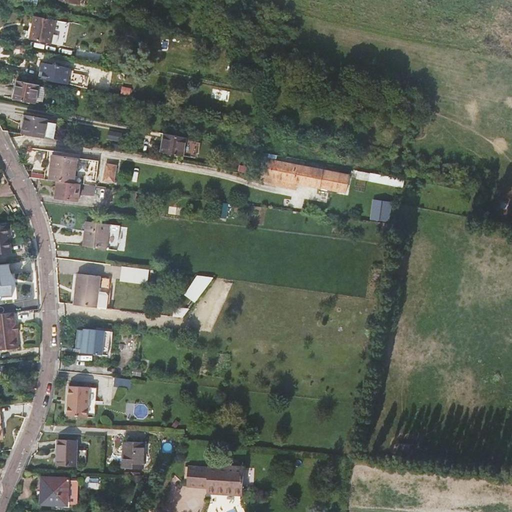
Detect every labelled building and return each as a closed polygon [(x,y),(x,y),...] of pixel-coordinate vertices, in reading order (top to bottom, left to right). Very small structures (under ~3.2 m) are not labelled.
[(64,45),(69,21),(41,16),(35,14),(34,19),(32,19),(28,38),(64,45)] [(236,15),(231,14),(226,31),(231,32),(236,15)] [(126,61),(111,57),(109,66),(125,69),(126,61)] [(44,72),(42,79),(68,84),(72,68),(43,62),(41,71),(44,72)] [(39,85),(17,81),(14,98),(35,103),(35,101),(42,102),(45,88),(39,87),(39,85)] [(26,115),(22,134),(54,139),(57,122),(49,120),(49,119),(26,115)] [(124,134),(109,132),(108,139),(122,141),(124,134)] [(188,137),(165,133),(161,151),(184,156),(188,137)] [(262,176),(264,177),(267,159),(267,153),(267,152),(262,151),(259,176),(262,176)] [(51,155),(48,180),(56,181),(72,183),(75,159),(51,155)] [(349,175),(267,159),(264,177),(298,183),(346,192),(349,175)] [(117,166),(106,164),(103,181),(114,182),(117,166)] [(248,167),(240,165),(238,171),(247,173),(248,167)] [(394,178),(358,171),(357,178),(393,185),(394,178)] [(262,176),(259,176),(258,183),(297,190),(298,183),(264,177),(262,176)] [(76,200),(76,195),(78,183),(72,183),(56,181),(54,198),(76,200)] [(78,183),(76,195),(91,197),(92,185),(78,183)] [(391,220),(392,200),(373,199),(371,219),(391,220)] [(229,203),(218,202),(217,218),(227,219),(229,203)] [(86,221),(85,231),(88,231),(86,246),(106,248),(109,224),(86,221)] [(10,235),(9,225),(0,226),(0,253),(10,252),(8,235),(10,235)] [(154,251),(156,233),(136,231),(134,249),(154,251)] [(0,296),(1,297),(2,297),(5,298),(6,295),(16,294),(15,281),(11,282),(11,275),(14,275),(13,264),(2,266),(2,263),(0,263),(0,296)] [(145,269),(123,266),(121,281),(143,284),(145,269)] [(75,304),(108,308),(111,278),(79,274),(75,304)] [(215,278),(197,275),(185,295),(195,303),(215,278)] [(183,317),(190,309),(174,307),(173,316),(183,317)] [(0,349),(17,348),(15,332),(14,325),(13,312),(0,313),(0,349)] [(77,332),(76,332),(75,344),(81,344),(80,351),(91,352),(94,328),(83,327),(83,330),(78,329),(77,332)] [(87,417),(89,386),(69,385),(67,415),(87,417)] [(97,386),(89,386),(87,417),(94,417),(97,386)] [(78,439),(59,438),(57,464),(76,465),(78,439)] [(145,442),(124,441),(122,466),(143,468),(145,442)] [(243,466),(209,465),(208,472),(191,471),(190,489),(208,489),(208,491),(224,491),(224,495),(242,496),(243,466)] [(69,478),(42,477),(40,503),(68,504),(76,504),(77,483),(68,483),(69,478)]
